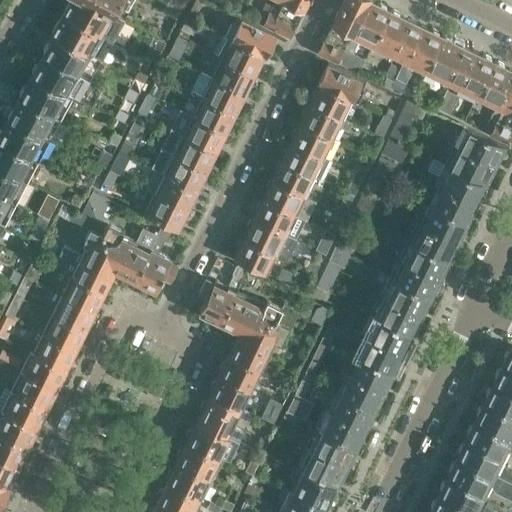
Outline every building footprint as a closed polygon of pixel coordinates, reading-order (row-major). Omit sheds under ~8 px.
[(69,0),(62,14),(99,33),(109,15),(110,15),(112,13),(87,0),(69,0)] [(87,0),(112,13),(118,2),(124,5),(126,0),(87,0)] [(170,0),(169,2),(183,9),(187,0),(170,0)] [(194,0),(187,15),(194,18),(202,0),(194,0)] [(273,0),(272,5),(263,22),(263,23),(288,36),(301,11),(306,0),(273,0)] [(341,0),(329,26),(316,51),(337,61),(352,32),(367,0),(341,0)] [(369,0),(367,0),(352,32),(371,41),(387,9),(385,8),(384,4),(380,2),(377,4),(369,0)] [(263,22),(272,5),(264,1),(256,19),(263,22)] [(182,9),(168,2),(164,11),(178,18),(182,9)] [(387,9),(371,41),(403,57),(411,41),(400,35),(408,19),(398,14),(397,11),(393,9),(390,10),(387,9)] [(52,33),(55,35),(91,55),(91,54),(89,52),(88,51),(99,33),(62,14),(52,33)] [(199,21),(194,18),(187,15),(181,27),(193,33),(199,21)] [(225,34),(230,37),(262,52),(264,53),(274,33),(270,32),(270,30),(242,16),(241,17),(237,15),(234,22),(232,21),(225,34)] [(411,41),(403,57),(403,58),(398,68),(408,74),(414,63),(424,68),(440,35),(438,34),(437,30),(432,28),(429,29),(408,19),(400,35),(411,41)] [(44,54),(80,74),(91,55),(55,35),(50,45),(47,45),(43,52),(44,54)] [(440,35),(424,68),(455,83),(463,66),(452,61),(460,45),(451,40),(450,36),(446,35),(442,36),(440,35)] [(230,37),(221,56),(252,71),(253,70),(256,70),(259,63),(257,60),(262,52),(230,37)] [(463,66),(455,83),(476,94),(492,61),(491,60),(490,56),(485,54),(482,55),(460,45),(452,61),(463,66)] [(161,52),(152,47),(146,57),(156,62),(161,52)] [(364,57),(344,47),(337,61),(357,71),(364,57)] [(34,74),(32,76),(68,94),(80,74),(44,54),(39,64),(36,64),(32,71),(34,74)] [(221,56),(211,76),(242,91),(243,89),(247,88),(249,83),(248,80),(252,71),(221,56)] [(146,83),(157,64),(145,58),(134,77),(146,83)] [(368,81),(327,60),(316,81),(319,82),(358,101),(364,89),(368,81)] [(494,62),(492,61),(476,94),(508,109),(511,100),(511,90),(505,87),(511,72),(511,70),(506,67),(505,64),(498,61),(494,62)] [(397,68),(389,64),(385,73),(392,77),(397,68)] [(162,66),(158,74),(169,79),(173,72),(162,66)] [(211,76),(201,70),(191,90),(202,95),(233,110),(233,109),(237,108),(240,102),(238,99),(242,91),(211,76)] [(511,72),(505,87),(511,90),(511,100),(508,109),(502,107),(489,133),(511,144),(511,72)] [(392,77),(385,73),(380,82),(388,86),(392,77)] [(22,96),(21,98),(61,118),(68,104),(88,114),(92,106),(68,94),(32,76),(27,85),(24,87),(21,93),(22,96)] [(400,81),(393,77),(388,86),(396,90),(400,81)] [(353,99),(319,82),(315,89),(311,90),(308,97),(310,100),(309,101),(343,118),(353,99)] [(163,89),(153,84),(149,92),(159,98),(163,89)] [(452,91),(444,88),(440,96),(447,100),(452,91)] [(459,95),(452,91),(447,100),(454,104),(459,95)] [(202,95),(192,114),(223,129),(224,128),(227,127),(230,122),(228,119),(233,110),(202,95)] [(447,100),(440,96),(435,105),(442,109),(447,100)] [(10,117),(9,119),(49,139),(61,118),(21,98),(16,107),(12,108),(9,114),(10,117)] [(416,103),(406,98),(402,108),(411,112),(416,103)] [(454,104),(447,100),(442,109),(450,113),(454,104)] [(300,119),(299,120),(334,137),(343,118),(309,101),(305,109),(301,110),(299,116),(300,119)] [(425,107),(416,103),(411,112),(421,117),(425,107)] [(393,118),(397,111),(390,108),(386,115),(393,118)] [(411,112),(402,108),(399,113),(412,119),(418,122),(421,117),(411,112)] [(126,123),(130,115),(118,109),(114,116),(126,123)] [(498,114),(493,111),(488,120),(493,123),(498,114)] [(401,141),(412,119),(399,113),(389,135),(401,141)] [(192,114),(183,134),(213,149),(218,140),(222,140),(224,134),(222,131),(223,129),(192,114)] [(134,117),(128,131),(136,135),(142,121),(134,117)] [(0,141),(38,160),(43,162),(55,142),(49,139),(9,119),(4,128),(1,129),(0,131),(0,141)] [(290,139),(290,140),(324,157),(334,137),(299,120),(296,128),(292,129),(289,135),(290,139)] [(493,123),(488,120),(484,129),(489,131),(493,123)] [(444,162),(449,165),(484,182),(502,147),(497,144),(499,140),(469,125),(469,126),(462,124),(444,162)] [(388,129),(380,125),(376,134),(383,137),(388,129)] [(105,139),(117,144),(120,136),(109,131),(105,139)] [(137,135),(136,135),(128,131),(123,141),(132,145),(137,135)] [(183,134),(173,153),(204,168),(208,160),(212,159),(214,154),(213,150),(213,149),(183,134)] [(382,151),(400,160),(406,148),(388,139),(382,150),(382,151)] [(281,158),(315,175),(322,179),(331,161),(329,160),(324,157),(290,140),(286,148),(282,149),(280,154),(281,158)] [(0,168),(27,181),(38,160),(0,141),(0,168)] [(375,157),(379,149),(367,143),(363,151),(375,157)] [(105,166),(109,158),(98,152),(94,161),(105,166)] [(389,156),(381,152),(376,162),(384,166),(389,156)] [(173,153),(164,172),(194,187),(198,180),(202,179),(205,173),(204,169),(204,168),(173,153)] [(389,156),(384,166),(378,177),(386,181),(397,160),(389,156)] [(99,164),(86,158),(83,166),(96,172),(99,164)] [(274,171),(271,178),(305,195),(315,175),(281,158),(280,160),(276,162),(273,167),(274,171)] [(369,168),(357,162),(353,170),(366,176),(369,168)] [(378,177),(384,166),(376,162),(371,173),(378,177)] [(425,200),(431,203),(466,220),(484,182),(449,165),(444,162),(425,200)] [(27,181),(0,168),(0,194),(16,202),(27,181)] [(148,188),(154,191),(185,206),(189,198),(193,198),(195,192),(194,189),(194,187),(164,172),(157,168),(148,188)] [(119,175),(109,170),(104,182),(113,187),(119,175)] [(365,177),(357,173),(348,191),(356,195),(365,177)] [(386,181),(371,173),(366,183),(381,191),(386,181)] [(305,195),(271,178),(270,179),(267,180),(264,186),(265,190),(262,197),(305,218),(307,219),(316,200),(305,195)] [(368,212),(376,194),(363,188),(354,206),(368,212)] [(68,198),(80,204),(84,196),(72,190),(68,198)] [(50,215),(58,195),(47,191),(39,210),(50,215)] [(154,191),(145,210),(145,211),(147,212),(146,212),(169,224),(170,223),(175,226),(180,217),(183,216),(186,211),(184,208),(185,206),(154,191)] [(356,196),(348,192),(341,205),(336,206),(334,209),(346,215),(356,196)] [(0,221),(5,223),(16,202),(0,194),(0,221)] [(98,196),(95,204),(106,209),(110,201),(98,196)] [(305,218),(262,197),(261,198),(257,199),(254,205),(256,209),(252,216),(287,233),(296,238),(305,218)] [(407,237),(413,240),(448,257),(466,220),(431,203),(425,200),(407,237)] [(346,216),(336,211),(327,228),(337,234),(346,216)] [(246,229),(242,236),(277,253),(287,233),(252,216),(251,218),(247,219),(245,224),(246,229)] [(103,232),(102,232),(102,233),(113,269),(121,273),(122,277),(127,279),(131,278),(134,279),(149,248),(156,233),(144,227),(137,243),(121,235),(124,229),(108,221),(103,232)] [(149,248),(134,279),(153,289),(160,274),(168,278),(175,264),(167,260),(169,256),(164,253),(164,252),(162,250),(172,232),(168,230),(169,228),(161,224),(156,233),(150,246),(149,248)] [(44,229),(36,226),(31,236),(39,240),(44,229)] [(86,244),(72,274),(102,289),(103,288),(106,287),(109,281),(108,278),(112,269),(113,269),(102,233),(102,232),(90,226),(83,242),(86,244)] [(335,233),(325,228),(315,247),(325,252),(335,233)] [(237,248),(233,255),(265,272),(265,271),(267,272),(277,253),(242,236),(241,237),(237,238),(235,244),(237,248)] [(351,256),(356,245),(342,237),(336,248),(351,256)] [(389,274),(394,277),(429,294),(448,257),(413,240),(407,237),(389,274)] [(56,259),(69,267),(78,251),(66,243),(56,259)] [(21,249),(18,255),(26,259),(29,253),(21,249)] [(351,256),(336,249),(331,259),(345,266),(351,256)] [(319,265),(310,261),(307,267),(316,271),(319,265)] [(197,292),(199,293),(205,296),(198,310),(218,320),(233,289),(235,286),(238,280),(243,270),(245,266),(239,262),(227,284),(214,278),(212,281),(205,277),(197,292)] [(28,275),(37,280),(43,269),(34,265),(28,275)] [(21,272),(14,269),(9,278),(16,282),(21,272)] [(281,269),(278,277),(277,277),(289,283),(293,275),(281,269)] [(252,274),(243,270),(238,280),(247,285),(252,274)] [(72,274),(62,292),(93,308),(97,300),(100,300),(103,294),(102,290),(102,289),(72,274)] [(371,311),(376,314),(411,331),(429,294),(394,277),(389,275),(371,311)] [(15,294),(24,298),(32,282),(23,278),(15,294)] [(333,291),(330,289),(319,284),(314,294),(328,301),(333,291)] [(2,288),(0,291),(0,300),(5,303),(11,293),(2,288)] [(233,289),(218,320),(219,320),(220,325),(225,327),(230,325),(239,330),(238,330),(276,318),(283,305),(266,297),(263,304),(233,289)] [(62,292),(53,312),(83,327),(87,319),(91,318),(93,313),(92,310),(93,308),(62,292)] [(6,313),(14,317),(24,298),(15,294),(6,313)] [(306,297),(299,311),(316,307),(318,302),(306,297)] [(322,305),(316,307),(311,319),(322,324),(328,309),(322,305)] [(311,319),(316,307),(299,311),(302,316),(311,319)] [(352,349),(357,352),(393,369),(411,331),(376,314),(371,311),(352,349)] [(53,312),(43,331),(73,346),(77,339),(81,338),(84,333),(82,330),(83,327),(53,312)] [(17,319),(6,313),(0,324),(0,332),(7,337),(10,332),(7,331),(10,324),(13,326),(17,319)] [(229,349),(228,351),(262,368),(276,338),(280,340),(288,325),(276,318),(238,330),(234,338),(230,339),(227,346),(229,349)] [(344,331),(330,324),(324,335),(332,339),(339,342),(344,331)] [(31,348),(30,348),(64,365),(68,358),(71,357),(74,352),(72,348),(73,346),(43,331),(35,349),(31,348)] [(314,375),(332,339),(324,335),(306,371),(314,375)] [(497,376),(494,382),(511,390),(511,345),(509,350),(506,350),(503,356),(505,358),(500,369),(497,369),(495,373),(497,376)] [(30,348),(20,369),(55,386),(59,378),(63,376),(65,372),(63,369),(63,368),(64,365),(30,348)] [(335,387),(339,389),(375,406),(393,369),(357,352),(352,349),(335,387)] [(2,359),(15,366),(19,358),(6,351),(2,359)] [(218,366),(219,369),(219,370),(219,371),(253,387),(262,368),(228,351),(224,360),(221,360),(218,366)] [(20,369),(11,388),(45,405),(49,397),(53,396),(56,390),(54,387),(55,386),(20,369)] [(211,388),(210,390),(244,407),(253,387),(219,371),(216,378),(212,380),(210,385),(211,388)] [(304,372),(295,391),(303,395),(311,375),(304,372)] [(280,390),(288,395),(294,384),(286,379),(280,390)] [(479,413),(476,419),(511,436),(511,390),(494,382),(492,386),(489,387),(486,392),(488,395),(483,405),(480,405),(477,410),(479,413)] [(0,400),(0,407),(1,408),(35,425),(39,417),(43,416),(46,411),(44,407),(45,405),(11,388),(7,386),(0,400)] [(321,426),(356,444),(375,406),(339,389),(335,387),(316,424),(318,425),(321,426)] [(201,408),(196,419),(230,436),(236,439),(241,429),(235,426),(244,407),(210,390),(205,399),(202,400),(200,405),(201,408)] [(272,422),(282,402),(270,396),(261,415),(272,422)] [(306,405),(292,398),(287,409),(301,416),(306,405)] [(0,431),(25,445),(29,437),(33,436),(36,430),(34,427),(35,425),(1,408),(0,409),(0,431)] [(301,416),(287,409),(282,419),(296,426),(301,416)] [(186,439),(186,440),(222,457),(227,446),(232,448),(236,439),(230,436),(196,419),(191,428),(188,429),(185,434),(186,439)] [(460,450),(457,457),(492,474),(506,445),(510,447),(508,450),(511,451),(511,436),(476,419),(474,423),(471,424),(468,429),(470,431),(465,442),(462,442),(459,448),(460,450)] [(300,462),(303,463),(302,465),(333,480),(333,479),(338,481),(356,444),(321,426),(318,425),(300,462)] [(0,455),(16,463),(19,457),(23,456),(26,450),(24,447),(25,445),(0,431),(0,455)] [(256,448),(264,452),(269,441),(261,437),(256,448)] [(222,457),(186,440),(182,448),(178,449),(175,455),(177,458),(176,459),(212,477),(222,457)] [(0,481),(6,484),(10,476),(13,475),(16,470),(15,466),(16,463),(0,455),(0,481)] [(442,488),(439,494),(474,511),(492,474),(457,457),(455,461),(452,461),(450,466),(451,469),(447,479),(443,479),(441,485),(442,488)] [(167,478),(166,479),(203,497),(212,477),(176,459),(172,467),(169,468),(166,474),(167,478)] [(262,462),(257,471),(264,474),(269,465),(262,462)] [(244,469),(254,474),(257,468),(247,463),(244,469)] [(298,477),(292,488),(327,505),(327,504),(330,504),(334,497),(332,494),(336,485),(302,468),(295,464),(290,474),(298,477)] [(511,474),(498,468),(494,475),(511,483),(511,474)] [(511,484),(492,475),(488,483),(495,492),(511,500),(511,484)] [(157,498),(156,499),(182,511),(194,511),(203,497),(166,479),(162,488),(159,488),(156,494),(157,498)] [(235,480),(232,486),(241,491),(244,485),(235,480)] [(261,489),(250,483),(246,491),(258,497),(261,489)] [(292,488),(282,509),(288,511),(323,511),(327,505),(292,488)] [(473,511),(474,511),(439,494),(437,498),(434,498),(431,504),(433,506),(429,511),(473,511)] [(182,511),(156,499),(152,507),(149,508),(147,511),(182,511)] [(225,499),(222,506),(230,510),(234,503),(225,499)] [(250,511),(254,505),(244,500),(238,511),(250,511)] [(228,511),(230,510),(210,501),(207,507),(216,511),(228,511)]
